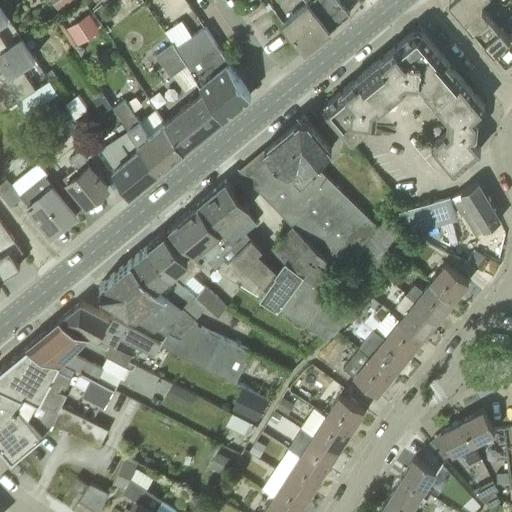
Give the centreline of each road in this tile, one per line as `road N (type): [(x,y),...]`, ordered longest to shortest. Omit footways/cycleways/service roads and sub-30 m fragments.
road 1 (secondary): [(0,330),(285,96)]
road 2 (residential): [(341,511),(399,422),(432,390)]
road 3 (secondary): [(285,96),(403,0)]
road 4 (residential): [(432,390),(511,280)]
road 5 (residential): [(421,0),(511,94)]
